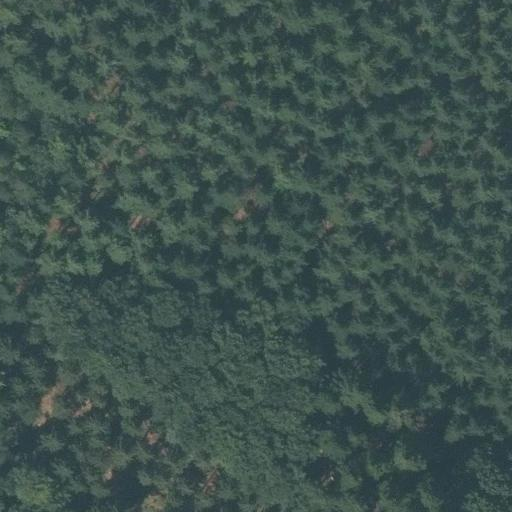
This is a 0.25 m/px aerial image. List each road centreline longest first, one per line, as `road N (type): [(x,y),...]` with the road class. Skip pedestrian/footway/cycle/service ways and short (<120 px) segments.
road 1 (track): [(303,0),(318,251),(298,511)]
road 2 (track): [(0,393),(72,511)]
